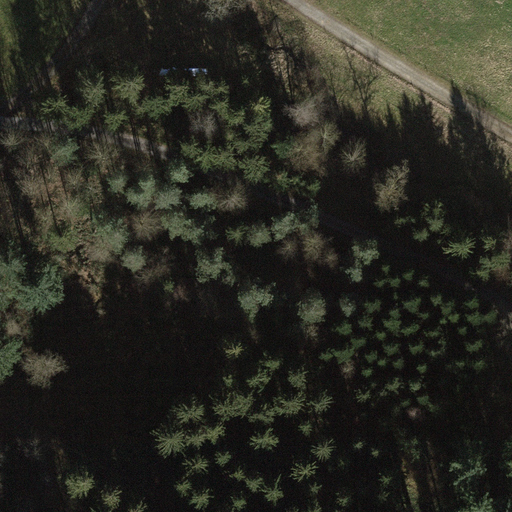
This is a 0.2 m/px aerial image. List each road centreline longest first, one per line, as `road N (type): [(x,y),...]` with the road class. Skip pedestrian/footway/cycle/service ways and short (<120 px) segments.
road 1 (track): [(511,308),(468,274),(287,197),(85,132),(0,123)]
road 2 (track): [(293,0),(511,136)]
road 3 (track): [(0,413),(181,511)]
road 4 (track): [(0,120),(52,82),(97,0)]
